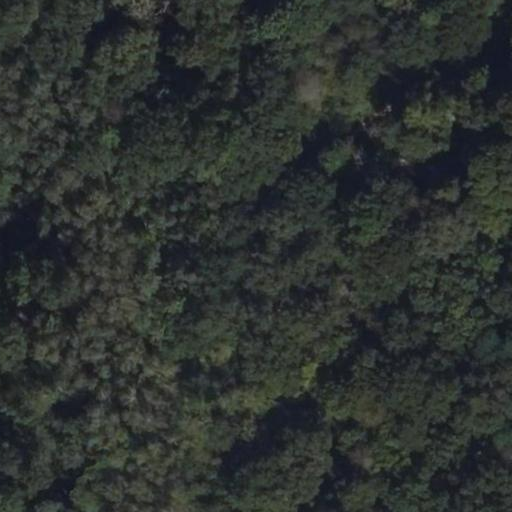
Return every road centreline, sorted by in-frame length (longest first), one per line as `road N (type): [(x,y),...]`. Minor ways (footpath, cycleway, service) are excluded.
road 1 (track): [(298,174),(508,0)]
road 2 (track): [(133,0),(240,74),(298,174)]
